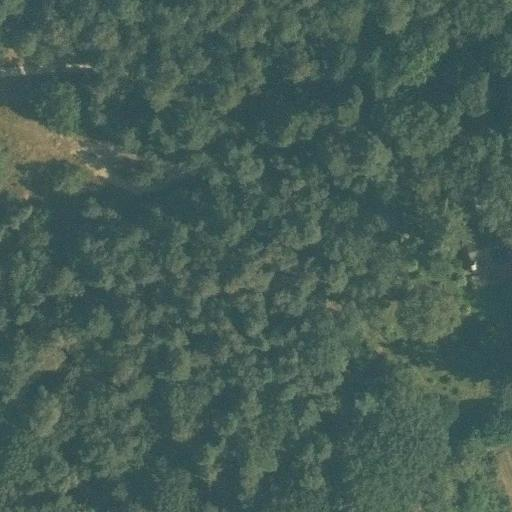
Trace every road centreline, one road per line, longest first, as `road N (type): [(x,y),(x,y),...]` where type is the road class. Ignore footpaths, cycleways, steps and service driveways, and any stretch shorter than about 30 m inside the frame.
road 1 (track): [(0,73),(159,90),(425,176)]
road 2 (track): [(511,86),(361,130),(324,149)]
